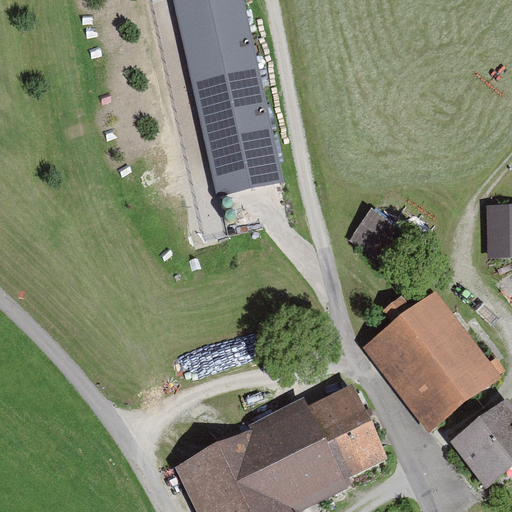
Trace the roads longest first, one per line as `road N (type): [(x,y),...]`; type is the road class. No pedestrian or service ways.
road 1 (track): [(272,0),(319,228),(355,353),(433,511)]
road 2 (unclassified): [(167,511),(116,424),(0,302)]
road 3 (track): [(355,353),(116,424)]
road 4 (track): [(511,343),(471,279),(462,248),(471,215),(511,162)]
road 5 (track): [(412,466),(511,394)]
